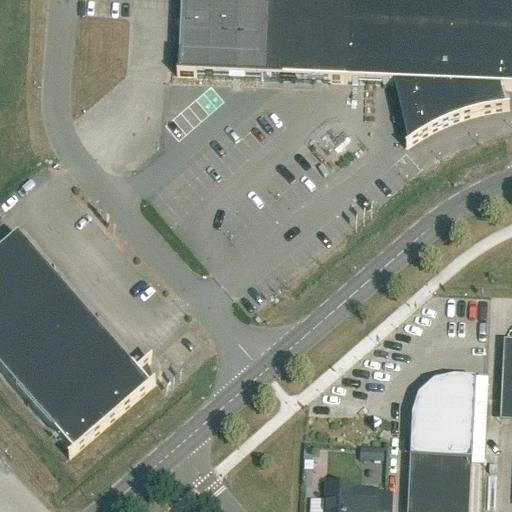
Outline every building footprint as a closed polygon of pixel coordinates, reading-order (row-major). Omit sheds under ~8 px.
[(493,116),(510,113),(509,112),(505,113),(500,93),(511,93),(511,0),(181,0),(179,59),(178,78),(177,78),(177,79),(394,88),(408,150),(406,151),(406,152),(413,148),(418,144),(428,138),(432,136),(438,133),(448,128),(453,126),(470,121),(484,117),(493,116)] [(0,362),(71,301),(18,240),(0,255),(0,362)] [(0,372),(56,437),(132,371),(71,301),(0,362),(0,372)] [(511,346),(504,346),(501,406),(511,406),(511,346)] [(132,371),(56,437),(55,437),(73,457),(68,462),(69,463),(156,387),(155,386),(150,390),(133,370),(132,371)] [(481,511),(488,385),(454,383),(434,388),(419,402),(413,421),(412,441),(411,441),(407,511),(481,511)] [(373,452),(372,464),(383,465),(384,453),(373,452)] [(376,511),(377,494),(355,493),(356,491),(326,490),(324,511),(376,511)]
